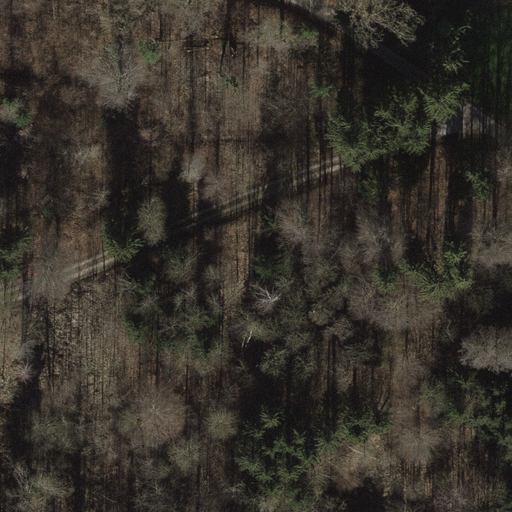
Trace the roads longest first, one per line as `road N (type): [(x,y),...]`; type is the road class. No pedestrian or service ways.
road 1 (track): [(480,121),(358,156),(0,298)]
road 2 (track): [(511,143),(296,0)]
